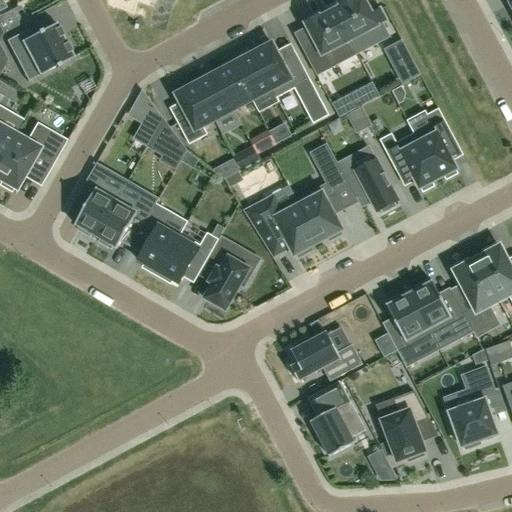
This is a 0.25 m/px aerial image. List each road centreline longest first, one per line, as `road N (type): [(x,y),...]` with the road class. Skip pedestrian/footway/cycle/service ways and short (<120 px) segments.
road 1 (residential): [(511,488),(467,500),(326,505),(238,369)]
road 2 (residential): [(511,190),(252,332),(236,356)]
road 3 (residential): [(0,496),(238,369)]
road 4 (residential): [(236,356),(27,241)]
road 5 (residential): [(127,75),(27,241)]
road 6 (residential): [(267,0),(127,75)]
